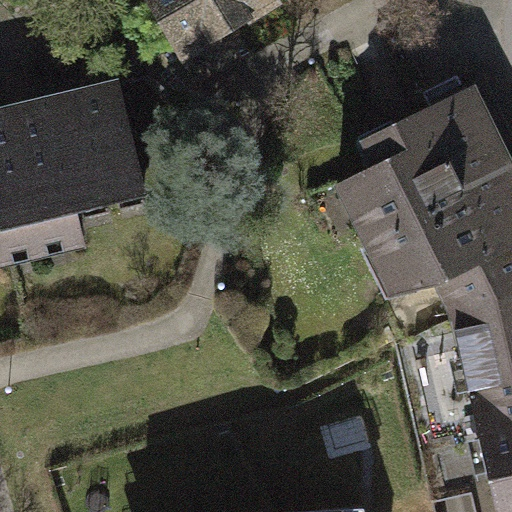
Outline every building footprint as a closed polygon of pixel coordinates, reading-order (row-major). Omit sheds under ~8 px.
[(277,1),(276,0),(148,0),(184,58),(277,1)] [(0,261),(77,243),(71,217),(144,199),(117,88),(0,116),(0,261)] [(511,165),(474,88),(373,136),(386,161),(337,185),(367,246),(376,241),(403,294),(438,284),(452,315),(511,285),(511,165)] [(511,511),(511,285),(452,315),(497,511),(511,511)] [(435,511),(398,375),(50,486),(57,511),(435,511)]
